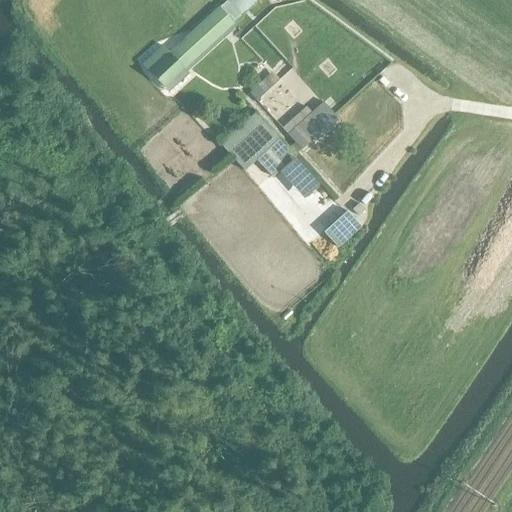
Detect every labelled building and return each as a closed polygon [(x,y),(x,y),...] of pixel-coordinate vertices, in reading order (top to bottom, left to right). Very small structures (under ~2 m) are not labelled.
[(141,62),(149,71),(163,87),(257,0),(227,0),(169,53),(161,44),(141,62)] [(279,79),(272,71),(249,93),(256,100),(279,79)] [(300,149),(336,116),(323,101),(287,134),(300,149)] [(243,171),(279,138),(256,112),(220,145),(243,171)] [(256,161),(271,176),(294,154),(279,139),(256,161)] [(278,171),(299,195),(315,182),(293,158),(278,171)] [(322,232),(337,247),(361,225),(347,210),(322,232)]
